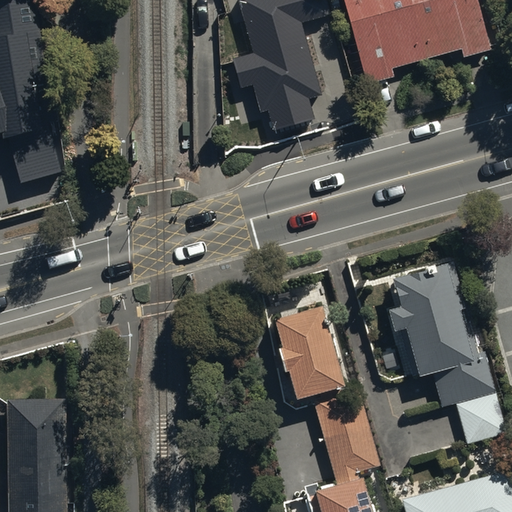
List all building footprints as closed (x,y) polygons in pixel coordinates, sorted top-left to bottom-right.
[(37,0),(0,0),(0,136),(7,134),(21,181),(65,171),(37,0)] [(326,0),(237,0),(253,53),(233,59),(242,90),(254,87),(261,112),(269,109),(275,130),(314,119),(309,98),(322,95),(301,23),(330,14),(326,0)] [(475,0),(345,0),(366,80),(391,74),(388,65),(460,46),(462,53),(488,47),(475,0)] [(256,109),(225,109),(226,141),(257,141),(256,109)] [(439,404),(454,400),(465,442),(506,431),(486,357),(483,346),(477,348),(468,316),(463,317),(459,303),(464,302),(452,258),(447,259),(447,256),(391,271),(398,298),(386,302),(393,323),(404,320),(417,368),(428,365),(439,404)] [(345,384),(322,306),(275,320),(283,347),(277,348),(284,371),(287,371),(295,399),(345,384)] [(65,511),(64,395),(5,396),(7,511),(65,511)] [(357,396),(312,408),(333,486),(312,491),(317,511),(369,511),(359,477),(378,472),(357,396)] [(511,511),(511,467),(511,463),(400,493),(405,511),(511,511)]
